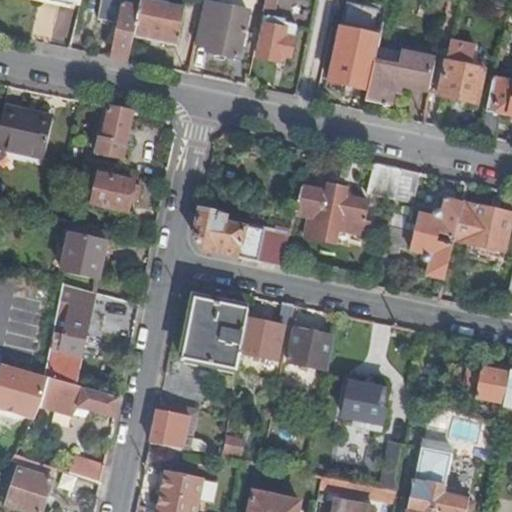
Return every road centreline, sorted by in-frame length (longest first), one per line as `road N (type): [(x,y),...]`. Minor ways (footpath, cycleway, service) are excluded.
road 1 (residential): [(171,266),(511,335)]
road 2 (residential): [(511,166),(203,100)]
road 3 (residential): [(171,266),(117,511)]
road 4 (residential): [(203,100),(0,58)]
road 5 (residential): [(203,100),(171,266)]
